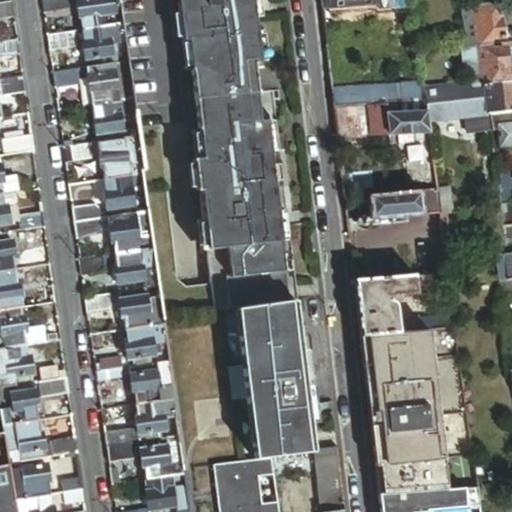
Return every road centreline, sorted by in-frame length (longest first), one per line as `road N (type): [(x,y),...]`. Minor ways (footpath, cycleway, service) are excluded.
road 1 (residential): [(26,0),(98,511)]
road 2 (residential): [(302,0),(363,511)]
